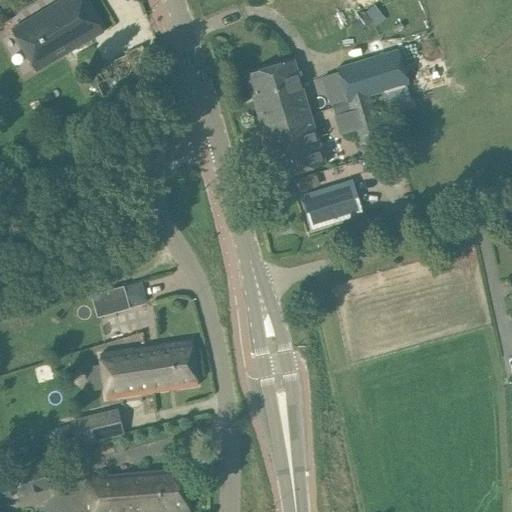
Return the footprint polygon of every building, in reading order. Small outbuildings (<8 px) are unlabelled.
[(103,32),(84,0),(61,0),(11,29),(35,71),(103,32)] [(284,0),(290,13),(323,0),(284,0)] [(381,5),(353,11),(358,30),(385,24),(381,5)] [(159,80),(142,45),(90,70),(107,105),(159,80)] [(336,67),(346,104),(380,93),(380,95),(382,94),(386,106),(403,101),(399,88),(409,85),(398,49),(336,67)] [(246,74),(263,129),(311,115),(294,60),(246,74)] [(380,93),(346,104),(360,150),(384,143),(371,97),(380,95),(380,93)] [(311,115),(263,129),(278,179),(326,164),(311,115)] [(313,228),(360,213),(353,190),(338,195),(336,187),(303,197),(313,228)] [(141,283),(92,295),(97,316),(129,308),(129,307),(146,302),(141,283)] [(17,318),(6,320),(8,331),(19,329),(17,318)] [(100,363),(106,395),(106,399),(178,388),(198,385),(191,341),(171,344),(99,355),(100,363)] [(116,410),(71,421),(72,425),(75,437),(77,445),(122,434),(116,410)] [(72,425),(57,428),(60,441),(75,437),(72,425)] [(20,498),(51,489),(44,463),(13,472),(20,498)] [(189,511),(186,469),(166,470),(84,477),(87,511),(189,511)] [(0,476),(0,503),(20,498),(13,472),(0,476)]
